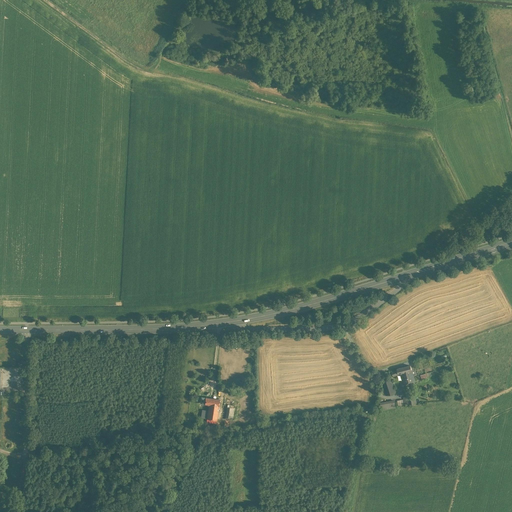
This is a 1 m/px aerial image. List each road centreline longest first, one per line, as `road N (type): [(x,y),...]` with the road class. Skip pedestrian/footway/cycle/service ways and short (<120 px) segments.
road 1 (primary): [(0,329),(236,321),(511,242)]
road 2 (track): [(344,324),(377,385),(353,511)]
road 3 (track): [(28,329),(27,453),(15,511)]
road 4 (track): [(47,0),(133,63),(151,70),(156,60)]
